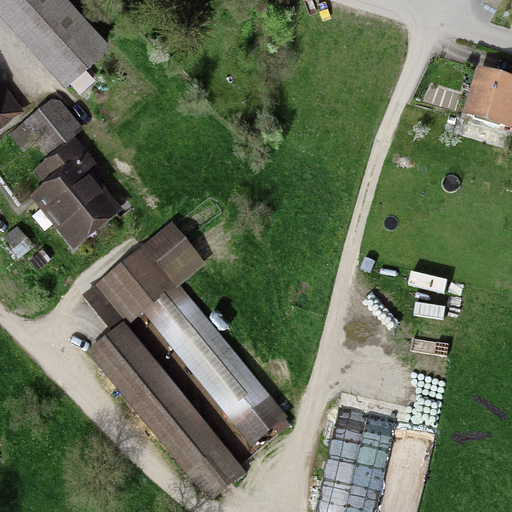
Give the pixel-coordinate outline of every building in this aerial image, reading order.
[(63,0),(0,0),(0,5),(68,79),(105,45),(63,0)] [(511,85),(480,76),(468,114),(507,126),(509,121),(511,122),(511,85)] [(0,125),(17,112),(0,89),(0,125)] [(51,155),(64,143),(61,139),(74,128),(56,106),(28,127),(51,155)] [(73,244),(114,211),(82,173),(91,165),(74,144),(45,167),(57,183),(37,199),(73,244)] [(5,239),(13,249),(25,240),(17,229),(5,239)] [(236,424),(267,399),(145,249),(99,287),(128,323),(144,311),(236,424)] [(195,471),(216,454),(117,332),(96,349),(195,471)]
